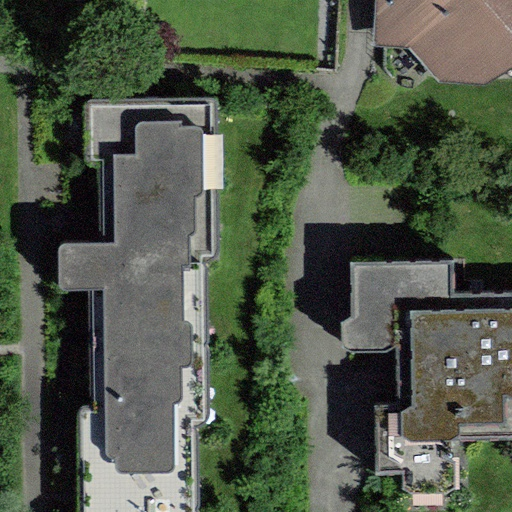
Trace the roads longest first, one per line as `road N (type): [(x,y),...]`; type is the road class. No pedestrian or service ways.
road 1 (unknown): [(0,65),(34,67),(33,511)]
road 2 (residential): [(317,81),(336,511)]
